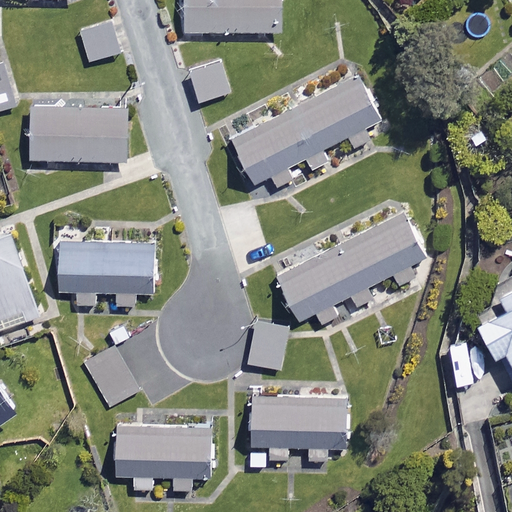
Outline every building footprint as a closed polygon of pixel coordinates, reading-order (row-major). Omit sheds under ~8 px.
[(278,0),(183,0),(184,29),(280,27),(278,0)] [(117,50),(108,19),(80,28),(89,58),(117,50)] [(232,88),(222,58),(189,69),(199,99),(232,88)] [(0,108),(15,105),(3,59),(0,59),(0,108)] [(305,154),(311,167),(325,160),(318,146),(347,132),(353,145),(368,137),(362,126),(380,117),(355,68),(311,90),(313,95),(231,136),(253,180),(267,173),(272,184),(292,175),(286,164),(305,154)] [(125,102),(29,102),(29,157),(126,156),(125,102)] [(399,282),(420,272),(415,261),(425,256),(402,210),(276,272),(298,317),(315,308),(321,320),(337,313),(331,301),(350,291),(356,304),(371,296),(365,284),(393,270),(399,282)] [(0,326),(40,312),(9,229),(0,232),(0,326)] [(152,238),(58,241),(59,290),(76,289),(77,302),(96,301),(96,288),(115,288),(115,302),(135,301),(135,289),(153,289),(152,238)] [(511,282),(496,291),(500,298),(472,313),(493,352),(503,347),(511,364),(511,282)] [(288,323),(255,316),(247,360),(280,366),(288,323)] [(142,385),(118,343),(86,361),(109,403),(142,385)] [(0,420),(18,408),(0,383),(0,420)] [(249,400),(250,442),(267,442),(267,455),(288,455),(288,443),(308,443),(308,457),(327,457),(327,445),(345,444),(345,399),(249,400)] [(211,471),(208,422),(113,429),(116,472),(132,471),(133,486),(154,485),(153,472),(172,471),(173,487),(193,485),(192,473),(211,471)]
